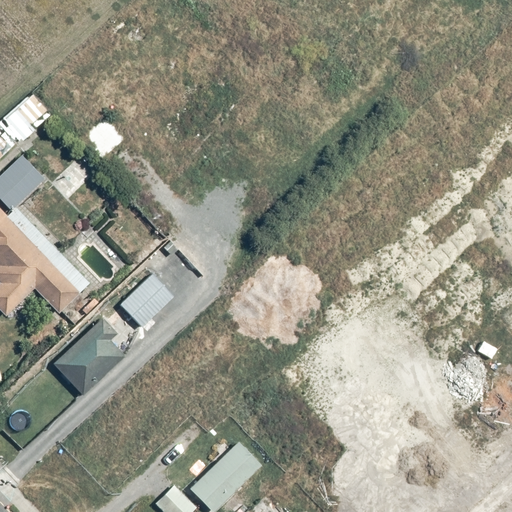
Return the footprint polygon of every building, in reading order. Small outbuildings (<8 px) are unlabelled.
[(159,129),(181,156),(243,99),(222,74),(159,129)] [(0,119),(0,125),(1,127),(0,127),(0,160),(21,141),(51,113),(31,91),(0,119)] [(126,137),(105,116),(83,138),(105,159),(126,137)] [(54,317),(86,285),(13,211),(43,179),(22,155),(0,175),(0,308),(13,320),(31,299),(54,317)] [(174,295),(153,272),(119,304),(141,326),(174,295)] [(511,289),(493,307),(511,327),(511,289)] [(49,367),(80,396),(122,358),(109,344),(113,337),(102,322),(49,367)] [(439,511),(511,443),(511,389),(506,383),(368,511),(439,511)] [(188,488),(210,511),(212,511),(262,466),(238,441),(188,488)] [(190,511),(195,507),(173,483),(154,501),(163,511),(190,511)]
